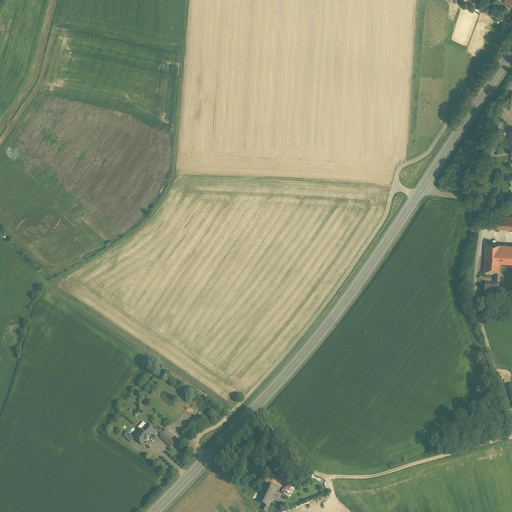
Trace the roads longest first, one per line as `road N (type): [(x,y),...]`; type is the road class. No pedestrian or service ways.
road 1 (unclassified): [(205,459),(198,436),(226,419),(314,319),(383,222),(394,185)]
road 2 (secondary): [(420,192),(317,337),(205,459)]
road 3 (track): [(511,435),(344,478),(313,473),(250,412)]
road 4 (unclassified): [(420,192),(476,200),(483,208),(477,304),(511,424)]
road 5 (unclassified): [(394,185),(401,167),(437,139),(511,24)]
road 6 (secondary): [(511,52),(420,192)]
